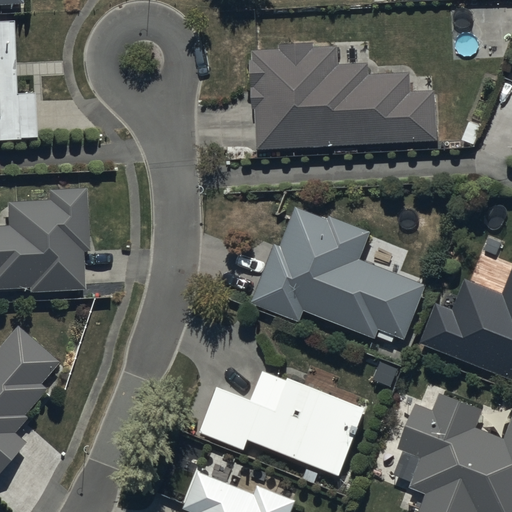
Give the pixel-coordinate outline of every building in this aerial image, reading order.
[(0,0),(0,12),(21,12),(20,0),(0,0)] [(0,149),(35,148),(34,104),(17,104),(14,30),(0,30),(0,149)] [(256,114),(257,154),(438,146),(436,96),(412,97),(411,79),(369,81),(369,70),(340,71),(339,53),(315,54),(315,50),(280,51),(281,56),(254,57),(255,65),(251,66),(253,114),(256,114)] [(0,233),(0,296),(29,295),(29,300),(84,298),(82,258),(88,258),(85,196),(48,197),(48,208),(6,210),(7,233),(0,233)] [(276,252),(253,309),(298,328),(303,316),(376,345),(381,335),(404,344),(425,290),(361,264),(372,238),(330,221),(328,227),(296,214),(280,253),(276,252)] [(436,310),(420,348),(511,385),(511,278),(503,300),(466,285),(453,317),(436,310)] [(0,477),(24,448),(14,440),(26,425),(22,422),(45,395),(39,391),(58,367),(17,334),(0,355),(0,477)] [(217,395),(201,440),(246,456),(248,448),(341,482),(365,418),(262,380),(252,408),(217,395)] [(427,499),(421,511),(511,511),(511,425),(504,444),(478,433),(485,417),(442,398),(433,418),(417,411),(398,455),(423,466),(412,492),(427,499)] [(294,511),(296,506),(259,491),(256,500),(199,478),(185,511),(294,511)]
